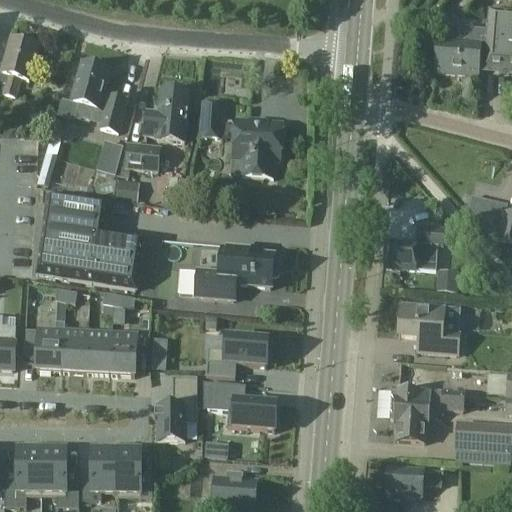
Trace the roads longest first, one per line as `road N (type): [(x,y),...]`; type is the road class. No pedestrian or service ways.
road 1 (secondary): [(320,511),(354,75)]
road 2 (residential): [(354,75),(328,51),(134,36),(0,1)]
road 3 (residential): [(0,436),(123,437),(140,419),(123,401),(0,396)]
road 4 (residential): [(511,141),(384,106),(354,75)]
